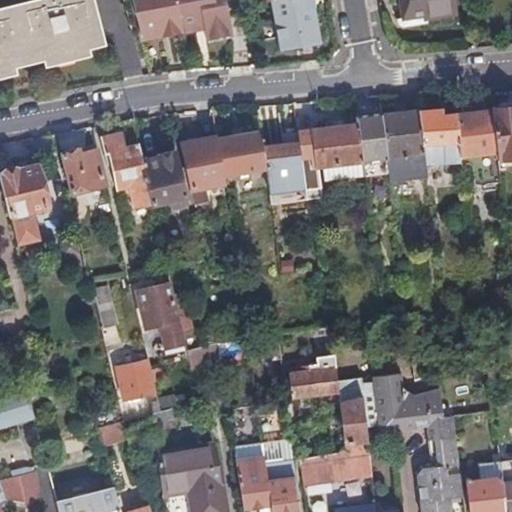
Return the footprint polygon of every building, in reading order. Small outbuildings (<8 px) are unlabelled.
[(0,71),(100,46),(88,0),(36,0),(0,9),(0,71)] [(131,0),(141,35),(163,31),(163,36),(183,31),(203,27),(205,39),(207,38),(207,40),(212,43),(228,39),(231,35),(230,34),(232,33),(230,23),(226,0),(131,0)] [(271,0),(279,41),(318,34),(311,0),(271,0)] [(400,0),(404,25),(457,16),(454,0),(400,0)] [(387,157),(389,173),(390,184),(427,179),(424,153),(423,153),(422,146),(418,113),(418,111),(419,111),(416,93),(401,95),(403,113),(382,115),(387,157)] [(511,108),(492,111),(497,155),(498,160),(511,158),(511,108)] [(441,110),(418,113),(422,146),(428,146),(458,142),(454,115),(442,116),(441,110)] [(202,141),(181,145),(192,190),(223,184),(224,183),(223,178),(216,139),(212,111),(197,112),(202,141)] [(492,111),(454,115),(458,142),(459,155),(460,159),(497,155),(492,111)] [(298,135),(298,144),(301,165),(303,187),(315,186),(314,178),(312,173),(312,169),(322,168),(324,183),(389,173),(387,157),(382,115),(381,115),(355,117),(356,126),(320,131),(313,132),(313,133),(298,135)] [(258,131),(216,139),(223,178),(265,171),(261,148),(258,131)] [(129,187),(134,208),(151,203),(141,163),(137,146),(124,149),(121,135),(100,139),(104,155),(108,154),(116,190),(129,187)] [(298,144),(261,148),(265,171),(301,165),(298,144)] [(79,150),(60,154),(69,196),(106,187),(97,151),(80,154),(79,150)] [(175,155),(141,163),(151,203),(151,205),(185,197),(175,155)] [(37,166),(0,175),(11,217),(18,245),(39,240),(33,216),(32,216),(31,213),(47,209),(37,166)] [(75,240),(59,243),(63,259),(79,256),(75,240)] [(0,312),(16,309),(8,276),(0,270),(0,312)] [(178,282),(170,284),(174,297),(180,296),(182,295),(178,282)] [(137,292),(146,329),(158,326),(178,321),(169,284),(137,292)] [(94,292),(103,330),(116,327),(107,288),(94,292)] [(180,296),(174,297),(185,341),(194,339),(189,320),(186,321),(180,296)] [(178,321),(158,326),(164,349),(183,344),(178,321)] [(278,333),(249,339),(252,359),(280,354),(278,333)] [(214,344),(187,352),(193,378),(221,373),(216,344),(214,344)] [(289,370),(294,399),(339,393),(335,357),(318,359),(319,366),(289,370)] [(116,370),(124,401),(156,394),(148,362),(116,370)] [(501,362),(486,364),(489,385),(504,383),(501,362)] [(423,469),(417,477),(421,511),(451,511),(450,500),(462,498),(453,419),(444,419),(441,394),(414,398),(403,390),(401,375),(373,379),(379,427),(398,425),(414,423),(415,429),(426,428),(431,468),(423,469)] [(0,427),(34,418),(26,390),(0,398),(0,427)] [(342,403),(342,405),(347,445),(368,442),(367,440),(362,396),(342,403)] [(161,412),(153,415),(156,426),(175,420),(172,409),(161,412)] [(123,423),(96,430),(104,455),(131,447),(123,423)] [(338,454),(301,460),(304,486),(372,476),(368,442),(347,445),(346,445),(338,454)] [(224,511),(214,446),(157,455),(165,497),(193,492),(195,503),(193,503),(194,511),(224,511)] [(511,453),(498,455),(498,461),(499,462),(511,460),(511,453)] [(265,459),(236,464),(244,511),(259,509),(259,511),(271,511),(266,467),(265,459)] [(511,511),(511,460),(499,462),(504,511),(511,511)] [(467,482),(470,511),(504,511),(499,462),(498,461),(479,463),(481,481),(467,482)] [(299,511),(293,462),(266,467),(271,511),(299,511)] [(7,500),(32,503),(42,488),(37,471),(1,481),(7,500)] [(119,511),(113,489),(57,502),(58,511),(119,511)] [(165,497),(162,498),(164,511),(194,511),(193,503),(195,503),(193,492),(165,497)]
